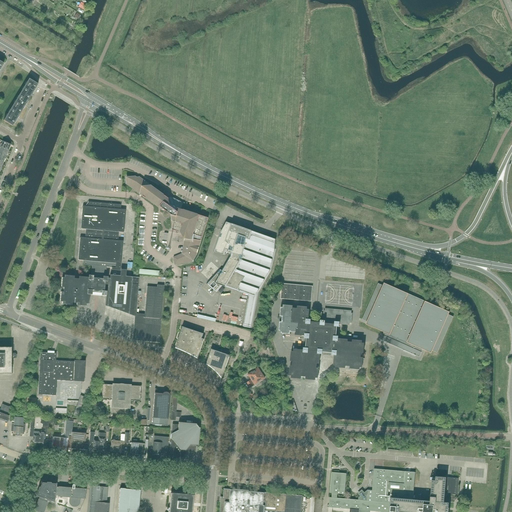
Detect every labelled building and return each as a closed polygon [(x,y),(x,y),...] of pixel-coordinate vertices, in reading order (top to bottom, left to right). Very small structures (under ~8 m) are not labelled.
[(82,0),(81,0),(78,9),(84,11),(87,2),(82,0)] [(29,98),(37,84),(29,79),(21,93),(29,98)] [(21,112),(29,98),(21,93),(12,107),(21,112)] [(12,126),(21,112),(12,107),(4,121),(12,126)] [(8,150),(11,144),(3,141),(0,147),(8,150)] [(0,153),(6,156),(8,150),(0,147),(0,153)] [(169,198),(164,194),(139,177),(127,178),(127,185),(163,210),(165,210),(172,215),(172,229),(185,234),(182,254),(174,257),(175,265),(192,262),(196,255),(208,218),(181,209),(183,203),(171,197),(169,198)] [(101,295),(103,296),(105,296),(104,297),(106,297),(105,306),(135,316),(144,317),(145,314),(136,314),(139,277),(110,275),(110,278),(108,278),(108,277),(105,276),(106,267),(115,268),(116,263),(121,264),(123,241),(118,240),(119,232),(124,232),(126,210),(121,209),(121,205),(88,202),(88,206),(83,206),(81,229),(86,229),(85,238),(80,237),(78,260),(83,261),(83,265),(92,266),(91,275),(89,275),(88,277),(79,276),(79,279),(74,278),(74,276),(65,275),(64,278),(62,277),(61,287),(62,287),(62,288),(60,288),(59,288),(59,289),(59,290),(60,291),(62,291),(62,292),(61,292),(60,302),(62,302),(62,304),(72,305),(72,303),(77,303),(76,305),(86,306),(86,304),(89,304),(90,294),(92,295),(92,292),(102,293),(101,295)] [(241,229),(242,226),(239,225),(238,228),(225,223),(223,226),(221,230),(213,251),(214,251),(225,255),(225,256),(226,253),(230,254),(221,270),(220,269),(219,269),(206,283),(207,283),(217,292),(216,292),(217,293),(223,285),(237,290),(238,289),(242,292),(249,294),(244,317),(242,325),(243,325),(242,327),(252,329),(259,292),(271,271),(276,249),(276,242),(241,229)] [(449,312),(405,292),(384,283),(383,285),(378,283),(362,319),(367,322),(366,324),(384,332),(383,335),(382,335),(380,339),(380,340),(381,338),(404,349),(404,350),(419,357),(423,349),(431,353),(432,351),(437,353),(453,317),(448,314),(449,312)] [(313,286),(282,284),(280,299),(311,302),(313,286)] [(144,324),(153,325),(161,326),(161,319),(164,285),(157,285),(157,287),(147,286),(145,314),(144,317),(144,324)] [(352,313),(348,313),(325,311),(323,311),(323,320),(320,320),(320,323),(311,322),(311,319),(309,319),(309,310),(307,309),(307,307),(297,306),(297,308),(293,308),(293,306),(283,305),(283,307),(280,307),(280,317),(282,317),(282,322),(279,321),(278,331),(281,331),(281,334),(290,335),(291,332),(295,333),(295,335),(305,336),(304,338),(307,338),(306,348),(303,348),(303,350),(294,349),(293,352),(291,351),(290,361),(293,361),(292,366),(290,366),(289,375),(291,376),(291,378),(301,379),(301,377),(306,377),(305,379),(315,380),(316,378),(318,378),(319,368),(316,368),(317,363),(319,364),(320,354),(322,354),(323,352),(327,352),(332,353),(332,355),(335,355),(334,365),(336,365),(336,366),(345,367),(345,366),(350,366),(350,367),(360,368),(360,367),(361,367),(362,358),(361,357),(361,353),(362,353),(363,343),(362,343),(362,342),(352,341),(352,342),(348,342),(348,341),(339,340),(339,339),(338,339),(338,336),(336,336),(337,327),(339,327),(339,324),(349,325),(349,323),(352,323),(352,313)] [(199,312),(198,315),(217,320),(218,317),(199,312)] [(144,317),(135,316),(133,340),(159,343),(160,333),(161,326),(153,325),(144,324),(144,317)] [(182,347),(189,349),(189,350),(190,351),(191,351),(191,350),(193,351),(192,352),(192,353),(193,354),(193,355),(194,356),(195,356),(198,357),(197,359),(198,359),(204,339),(202,338),(203,333),(183,327),(175,348),(176,348),(177,345),(181,346),(181,347),(182,347)] [(0,373),(11,374),(11,347),(0,347),(0,373)] [(230,355),(217,351),(211,349),(206,364),(207,364),(207,363),(215,365),(215,366),(215,367),(216,367),(217,367),(217,366),(218,367),(218,368),(218,370),(219,372),(220,373),(221,374),(222,375),(221,378),(222,378),(230,355)] [(56,353),(54,353),(40,352),(40,354),(38,395),(56,395),(57,380),(84,381),(85,361),(74,360),(74,361),(56,361),(56,353)] [(250,388),(255,384),(264,378),(258,368),(248,375),(251,379),(247,383),(250,388)] [(119,385),(102,384),(102,390),(101,391),(101,392),(102,393),(102,399),(112,400),(112,414),(128,415),(129,401),(140,401),(140,395),(141,395),(141,394),(141,393),(141,392),(140,392),(141,386),(124,385),(122,385),(121,385),(120,385),(119,385)] [(152,424),(167,425),(170,398),(170,397),(170,396),(170,395),(169,394),(169,393),(168,393),(167,392),(166,392),(165,392),(164,392),(163,392),(163,393),(162,392),(160,392),(160,391),(155,388),(152,424)] [(181,417),(181,412),(176,412),(177,398),(172,398),(170,420),(175,420),(176,417),(181,417)] [(0,411),(9,415),(12,408),(2,404),(0,409),(0,411)] [(9,416),(0,412),(0,418),(7,421),(9,416)] [(11,431),(14,432),(13,434),(16,434),(16,435),(19,435),(19,434),(21,434),(22,432),(24,432),(25,424),(22,424),(23,418),(20,418),(20,417),(17,417),(15,417),(14,423),(12,423),(11,431)] [(30,428),(29,437),(30,437),(30,435),(33,435),(33,437),(32,444),(37,444),(37,446),(42,446),(42,445),(44,445),(45,440),(48,440),(49,428),(45,428),(45,431),(41,430),(41,432),(34,431),(34,428),(35,419),(31,418),(30,426),(32,426),(32,428),(30,428)] [(41,419),(40,423),(42,424),(42,428),(45,428),(49,428),(50,420),(49,420),(41,419)] [(196,425),(196,424),(179,422),(178,425),(172,424),(169,457),(184,459),(184,453),(187,451),(195,451),(196,445),(198,445),(200,428),(199,427),(199,425),(196,425)] [(85,440),(86,433),(72,432),(71,436),(68,436),(68,438),(68,447),(72,447),(72,449),(71,449),(83,450),(82,450),(83,440),(85,440)] [(94,439),(95,432),(90,432),(89,442),(90,442),(90,441),(93,441),(92,449),(96,449),(96,451),(102,452),(102,450),(104,450),(106,433),(99,433),(98,439),(94,439)] [(169,437),(162,437),(154,436),(153,442),(152,454),(153,455),(154,455),(155,456),(156,456),(157,456),(158,456),(159,455),(160,455),(161,450),(163,450),(163,451),(167,452),(169,437)] [(63,448),(64,438),(53,437),(52,446),(57,447),(57,446),(59,446),(59,447),(60,448),(61,448),(62,448),(63,448)] [(115,441),(115,440),(113,439),(112,440),(111,440),(110,451),(115,452),(114,453),(123,453),(124,443),(124,441),(115,441)] [(137,443),(137,440),(133,440),(133,443),(131,442),(130,453),(136,454),(136,453),(137,453),(138,454),(138,455),(139,455),(140,455),(142,455),(143,443),(137,443)] [(346,474),(332,472),(330,493),(332,493),(332,498),(329,497),(329,505),(328,507),(343,508),(350,509),(349,511),(369,511),(370,511),(376,511),(382,511),(447,511),(448,510),(448,508),(449,503),(444,502),(445,485),(448,486),(448,494),(457,495),(458,478),(435,476),(435,480),(432,480),(430,501),(415,500),(415,499),(430,500),(430,496),(413,495),(414,483),(415,472),(410,472),(405,471),(405,473),(402,473),(402,471),(395,471),(374,469),(373,483),(372,489),(372,490),(372,491),(368,490),(364,493),(363,492),(360,495),(361,496),(360,496),(359,497),(359,500),(337,498),(337,494),(344,494),(346,474)] [(51,483),(51,482),(47,482),(47,483),(42,482),(41,485),(40,487),(39,487),(38,491),(36,496),(39,497),(35,510),(32,509),(31,509),(31,510),(31,511),(33,511),(43,511),(44,511),(45,511),(45,510),(44,510),(47,502),(48,500),(49,501),(54,503),(55,496),(58,496),(70,497),(70,501),(70,503),(72,506),(74,506),(77,506),(79,504),(80,502),(80,501),(81,501),(80,511),(86,511),(88,493),(85,492),(86,489),(74,488),(75,486),(75,485),(74,485),(73,485),(72,485),(72,486),(72,488),(56,487),(56,483),(51,483)] [(99,490),(97,490),(97,486),(91,486),(89,511),(108,511),(109,506),(108,506),(106,504),(106,503),(109,504),(109,503),(107,503),(108,490),(99,490)] [(141,490),(125,489),(120,488),(120,489),(118,511),(138,511),(140,490),(141,490)] [(260,492),(224,489),(223,497),(221,497),(220,511),(260,511),(261,509),(265,510),(266,493),(260,492)] [(191,511),(193,495),(178,493),(171,493),(170,500),(169,511),(191,511)] [(300,511),(302,496),(266,493),(265,510),(261,509),(260,511),(300,511)]
